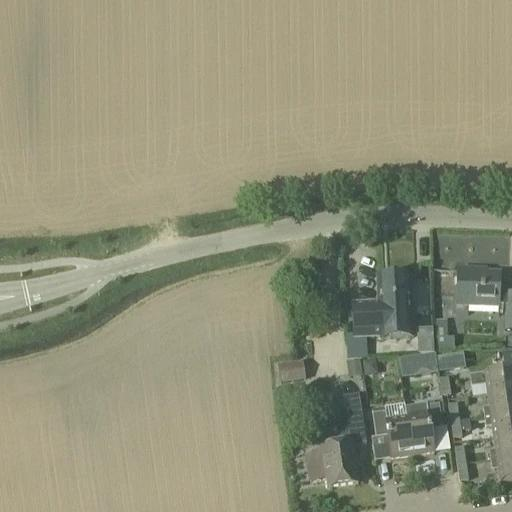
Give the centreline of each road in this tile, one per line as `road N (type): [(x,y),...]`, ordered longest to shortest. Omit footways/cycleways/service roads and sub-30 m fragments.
road 1 (residential): [(511,222),(326,222),(31,294)]
road 2 (unknown): [(326,222),(341,392)]
